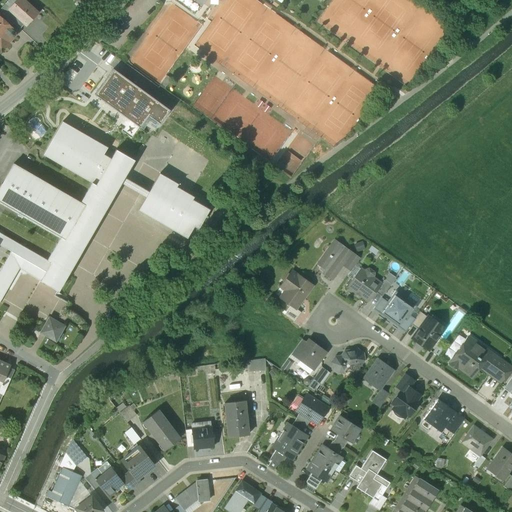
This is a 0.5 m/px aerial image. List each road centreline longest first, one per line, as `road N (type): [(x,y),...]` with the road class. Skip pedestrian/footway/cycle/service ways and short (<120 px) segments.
road 1 (residential): [(0,342),(57,376),(0,499)]
road 2 (residential): [(511,432),(363,326)]
road 3 (residential): [(285,486),(241,461),(191,465),(129,511)]
road 4 (residential): [(0,108),(123,0)]
